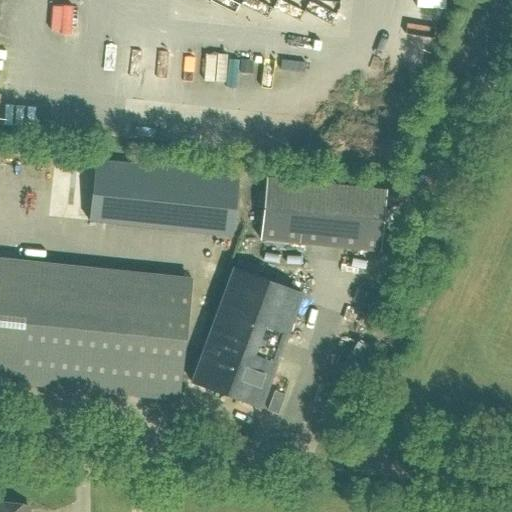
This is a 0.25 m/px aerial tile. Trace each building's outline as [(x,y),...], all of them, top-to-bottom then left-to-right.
[(84,41),(82,58),(92,59),(90,72),(101,73),(105,44),(84,41)] [(117,44),(115,70),(128,71),(130,45),(117,44)] [(194,54),(191,80),(202,81),(205,55),(194,54)] [(206,59),(208,84),(219,83),(217,58),(206,59)] [(284,70),(284,81),(307,81),(307,70),(284,70)] [(29,121),(31,99),(21,98),(19,120),(29,121)] [(7,122),(19,122),(19,100),(8,100),(7,122)] [(45,107),(44,128),(54,129),(55,107),(45,107)] [(96,160),(89,219),(232,235),(239,176),(96,160)] [(385,190),(266,178),(260,239),(380,250),(385,190)] [(129,274),(0,260),(0,381),(117,393),(129,274)] [(342,277),(372,280),(373,270),(361,268),(362,264),(344,262),(342,277)] [(302,289),(234,265),(193,380),(260,405),(302,289)] [(185,280),(129,274),(117,393),(172,399),(185,280)] [(299,317),(291,344),(313,351),(321,324),(299,317)] [(274,390),(267,410),(278,414),(284,394),(274,390)] [(25,511),(27,506),(0,503),(0,511),(25,511)]
